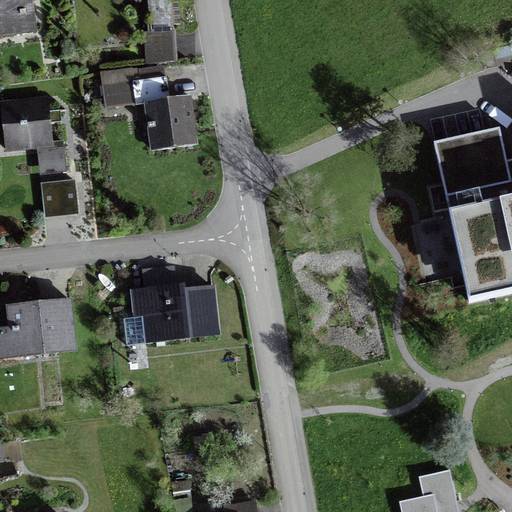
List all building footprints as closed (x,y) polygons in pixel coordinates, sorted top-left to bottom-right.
[(32,0),(0,0),(0,35),(37,29),(32,0)] [(153,0),(155,25),(152,25),(152,31),(148,32),(150,65),(176,61),(173,25),(180,24),(178,2),(170,3),(169,0),(153,0)] [(197,145),(190,97),(168,100),(165,80),(166,78),(133,83),(131,70),(101,74),(106,106),(136,102),(136,105),(145,104),(152,151),(197,145)] [(1,106),(5,149),(53,144),(48,101),(1,106)] [(511,160),(507,162),(499,129),(434,144),(470,302),(511,292),(511,160)] [(78,211),(74,180),(42,184),(45,214),(78,211)] [(218,333),(213,287),(185,290),(184,285),(133,291),(135,309),(132,310),(133,318),(123,319),(126,346),(218,333)] [(0,358),(14,357),(14,354),(43,351),(43,354),(75,350),(70,300),(9,307),(12,328),(0,329),(0,358)] [(401,511),(437,511),(436,506),(456,501),(449,470),(419,477),(423,497),(399,502),(401,511)] [(191,511),(188,482),(172,484),(176,511),(191,511)] [(255,511),(254,503),(226,508),(226,511),(255,511)]
